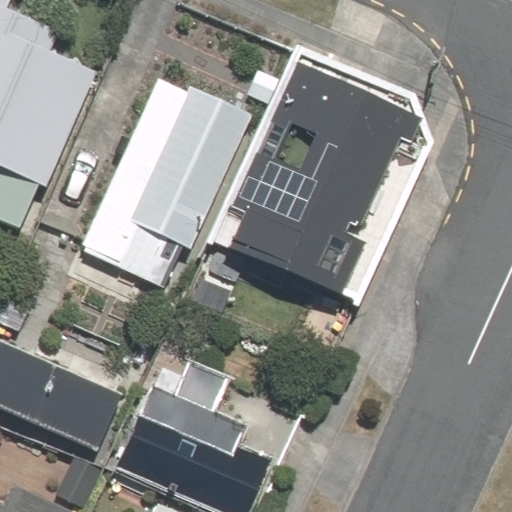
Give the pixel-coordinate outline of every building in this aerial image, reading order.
[(106,64),(0,15),(0,229),(25,241),(106,64)] [(210,261),(341,321),(431,126),(300,66),(274,123),(210,261)] [(171,311),(260,116),(160,70),(70,265),(171,311)] [(0,422),(33,352),(0,336),(0,422)] [(97,474),(159,502),(180,511),(253,511),(269,480),(125,414),(97,474)] [(154,511),(180,511),(159,502),(154,511)]
